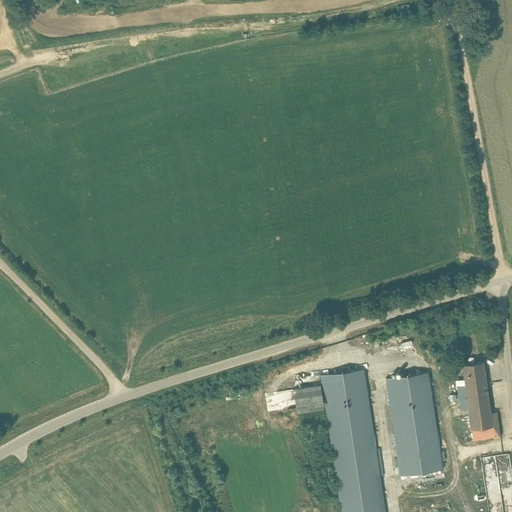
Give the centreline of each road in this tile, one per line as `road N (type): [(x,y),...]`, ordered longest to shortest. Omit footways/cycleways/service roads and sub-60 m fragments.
road 1 (unclassified): [(0,455),(161,387),(499,284)]
road 2 (track): [(458,0),(499,284)]
road 3 (track): [(0,265),(128,399)]
